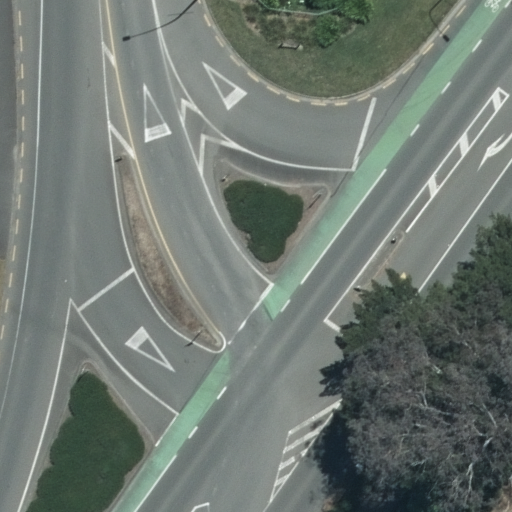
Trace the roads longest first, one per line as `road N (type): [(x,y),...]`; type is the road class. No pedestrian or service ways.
road 1 (secondary): [(115,0),(192,246),(213,279),(309,358)]
road 2 (secondary): [(149,0),(182,56),(227,106),(288,135),(475,131)]
road 3 (secondary): [(259,428),(157,355),(115,301),(93,248),(64,127)]
road 4 (secondary): [(0,496),(42,337),(64,127)]
road 5 (secondary): [(475,131),(309,358)]
road 6 (secondary): [(64,127),(64,0)]
